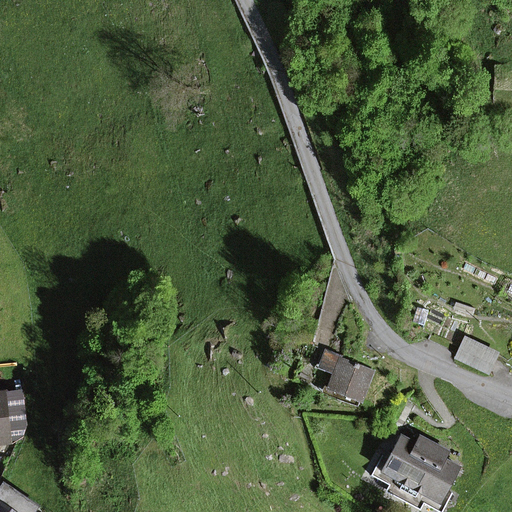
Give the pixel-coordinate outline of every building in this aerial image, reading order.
[(493,90),(511,90),(511,66),(494,66),(493,90)] [(428,338),(458,352),(464,340),(472,323),(442,309),(428,338)] [(456,358),(488,373),(497,355),(464,340),(458,352),(456,358)] [(336,371),(329,389),(360,401),(361,402),(373,371),(341,359),(342,356),(327,351),(321,365),(336,371)] [(360,401),(329,389),(336,371),(321,365),(317,363),(315,368),(330,374),(322,393),(358,407),(360,401)] [(0,440),(10,440),(8,422),(23,421),(20,393),(0,395),(0,440)] [(416,445),(401,437),(389,459),(382,456),(371,476),(390,486),(394,478),(403,483),(399,489),(415,498),(419,492),(427,496),(423,504),(437,511),(442,511),(453,494),(446,490),(458,468),(443,460),(447,452),(420,438),(416,445)] [(423,504),(427,496),(419,492),(415,498),(399,489),(403,483),(394,478),(390,486),(386,492),(419,510),(423,504)] [(0,511),(15,511),(24,499),(4,485),(0,490),(0,511)] [(15,511),(37,511),(39,509),(24,499),(15,511)]
